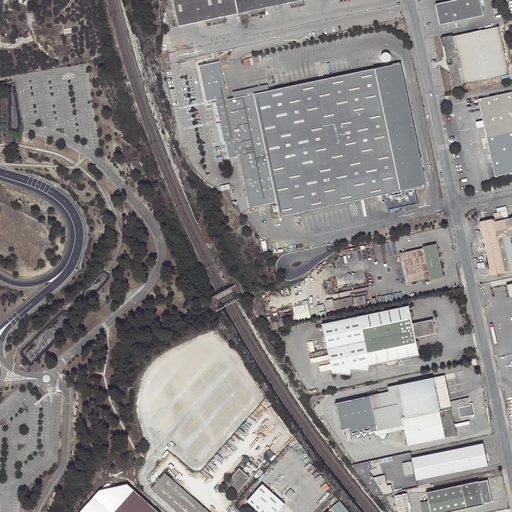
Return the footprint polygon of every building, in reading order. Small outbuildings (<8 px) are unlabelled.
[(173,0),(179,27),(207,21),(207,23),(225,20),(224,17),(251,12),(252,14),(265,11),(264,9),(291,3),(291,6),(304,3),(303,1),(306,0),(173,0)] [(479,0),(455,0),(435,4),(435,6),(437,5),(441,23),(439,24),(439,25),(483,16),(479,0)] [(499,27),(476,32),(460,35),(453,37),(452,36),(442,38),(447,61),(446,61),(447,65),(448,65),(453,88),(463,86),(463,85),(509,75),(499,27)] [(382,60),(383,61),(385,62),(387,62),(389,61),(390,60),(391,58),(391,56),(390,54),(388,53),(387,52),(385,52),(383,53),(382,55),(381,56),(381,58),(382,60)] [(415,188),(427,186),(401,63),(274,90),(269,91),(234,99),(227,100),(219,61),(198,65),(206,103),(217,100),(217,103),(216,103),(224,142),(225,142),(229,159),(239,157),(250,209),(266,205),(277,203),(280,218),(375,197),(385,195),(389,211),(405,207),(419,204),(415,188)] [(232,93),(234,99),(269,91),(268,85),(232,93)] [(511,92),(478,100),(483,121),(484,127),(495,177),(509,174),(511,173),(511,92)] [(504,273),(511,271),(511,247),(510,237),(511,236),(511,218),(503,220),(501,212),(494,214),(495,219),(480,222),(491,276),(504,273)] [(443,278),(436,244),(424,247),(424,249),(400,254),(407,286),(413,285),(413,284),(431,280),(431,281),(443,278)] [(332,300),(326,301),(328,311),(335,310),(354,306),(352,298),(333,302),(332,300)] [(297,320),(312,316),(308,303),(293,306),(297,320)] [(408,307),(322,325),(333,375),(351,376),(351,371),(369,372),(370,367),(419,357),(419,356),(423,355),(421,349),(418,350),(415,339),(435,334),(432,320),(412,325),(408,307)] [(388,388),(389,392),(335,404),(341,430),(349,429),(351,437),(373,432),(377,431),(378,436),(382,440),(385,440),(388,434),(404,430),(408,446),(457,434),(454,421),(461,419),(461,417),(476,414),(473,402),(470,403),(469,397),(450,401),(444,375),(388,388)] [(482,442),(411,457),(416,479),(487,464),(482,442)] [(235,495),(250,478),(239,469),(224,486),(235,495)] [(209,511),(164,472),(151,488),(178,511),(209,511)] [(384,494),(393,492),(391,483),(387,484),(385,474),(373,477),(384,494)] [(478,483),(478,482),(427,493),(429,501),(431,511),(452,511),(483,505),(483,504),(492,502),(488,481),(478,483)] [(157,511),(127,484),(99,490),(96,494),(79,511),(157,511)] [(259,511),(277,511),(285,504),(263,484),(247,501),(259,511)] [(411,511),(408,493),(394,496),(397,511),(411,511)] [(334,511),(348,511),(339,501),(331,507),(334,511)] [(423,511),(431,511),(429,501),(422,502),(421,503),(423,511)]
